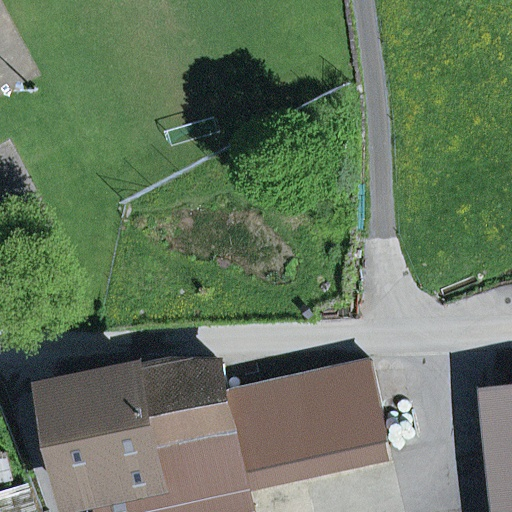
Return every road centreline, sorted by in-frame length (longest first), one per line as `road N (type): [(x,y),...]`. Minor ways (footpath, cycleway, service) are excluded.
road 1 (unclassified): [(511,324),(0,347)]
road 2 (track): [(397,331),(369,0)]
